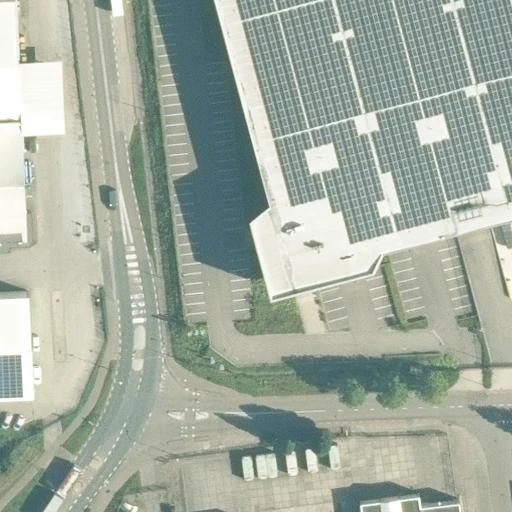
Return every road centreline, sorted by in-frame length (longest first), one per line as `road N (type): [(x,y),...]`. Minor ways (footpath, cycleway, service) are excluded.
road 1 (secondary): [(147,392),(151,327),(138,240),(113,168)]
road 2 (secondary): [(113,168),(125,313),(119,393)]
road 3 (unclassified): [(130,436),(342,412)]
road 4 (unclassified): [(342,412),(147,392)]
road 5 (secondary): [(113,168),(96,0)]
road 6 (unclassified): [(342,412),(491,407)]
